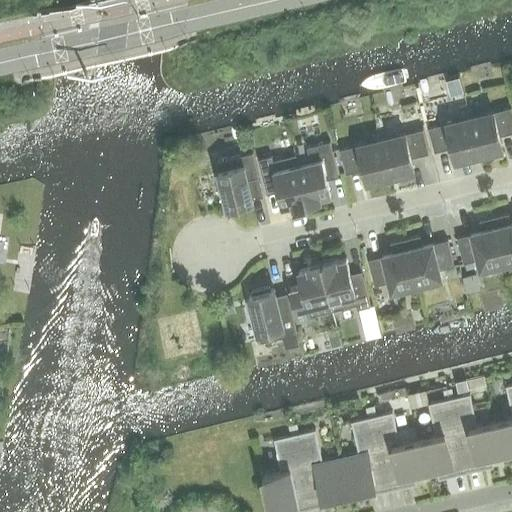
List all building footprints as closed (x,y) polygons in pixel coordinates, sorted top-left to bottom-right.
[(89,0),(88,12),(81,70),(81,73),(83,75),(86,75),(89,75),(92,73),(94,70),(96,67),(103,9),(103,0),(89,0)] [(511,132),(511,110),(511,107),(470,117),(479,153),(503,147),(500,135),(511,132)] [(479,153),(470,117),(428,127),(434,151),(451,147),(455,159),(479,153)] [(423,128),(381,139),(390,175),(414,169),(411,157),(429,153),(423,128)] [(390,175),(381,139),(340,149),(346,173),(363,169),(366,181),(390,175)] [(296,154),(295,154),(307,202),(321,199),(321,197),(331,194),(325,173),(337,170),(330,141),(307,146),(309,156),(297,159),(296,154)] [(249,201),(252,201),(247,179),(259,176),(253,151),(216,160),(221,180),(217,180),(220,193),(224,192),(227,207),(230,206),(231,209),(249,205),(249,201)] [(271,155),(258,158),(265,188),(277,185),(282,206),(292,204),(292,206),(307,202),(295,154),(273,160),(271,155)] [(511,221),(511,222),(509,213),(494,216),(505,262),(511,260),(511,221)] [(505,262),(494,216),(479,220),(481,229),(471,232),(471,233),(457,237),(463,263),(478,259),(480,269),(505,262)] [(420,235),(405,238),(416,284),(442,278),(439,269),(454,265),(447,239),(433,243),(432,241),(422,244),(420,235)] [(382,255),(368,259),(374,285),(389,281),(391,291),(416,284),(405,238),(390,242),(393,251),(382,254),(382,255)] [(336,258),(322,262),(333,310),(356,304),(357,309),(370,306),(363,276),(351,279),(346,258),(336,261),(336,258)] [(298,270),(302,286),(290,289),(298,319),(333,310),(322,262),(307,265),(308,268),(298,270)] [(477,290),(474,277),(464,280),(467,292),(477,290)] [(256,322),(260,341),(297,332),(291,307),(279,310),(274,289),(270,289),(269,286),(251,290),(252,294),(249,295),(252,309),(249,310),(252,323),(256,322)] [(234,312),(231,300),(224,302),(219,303),(222,314),(226,313),(234,312)] [(511,412),(511,417),(495,422),(503,456),(511,453),(511,383),(506,385),(511,412)] [(453,397),(449,398),(466,471),(483,467),(481,461),(503,456),(495,422),(477,426),(470,393),(453,397)] [(436,435),(418,439),(426,474),(447,469),(449,474),(466,471),(449,398),(445,399),(428,403),(436,435)] [(392,411),(372,416),(388,488),(406,484),(404,479),(426,474),(418,439),(400,444),(392,411)] [(359,453),(341,457),(349,492),(370,487),(371,492),(388,488),(372,416),(351,421),(359,453)] [(315,429),(295,434),(311,506),(328,502),(327,497),(349,492),(341,457),(322,461),(315,429)] [(290,435),(274,438),(281,471),(262,475),(270,510),(293,504),(294,510),(311,506),(295,434),(290,435)]
